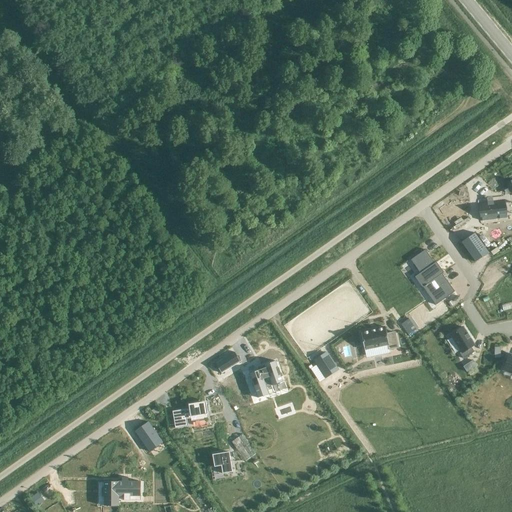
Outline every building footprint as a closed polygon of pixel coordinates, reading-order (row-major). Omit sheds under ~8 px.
[(488,204),(479,205),(481,219),(482,219),(482,221),(488,220),(488,218),(499,216),(500,219),(505,218),(505,216),(506,216),(504,202),(493,203),(493,201),(487,202),(488,204)] [(443,228),(452,225),(447,212),(439,214),(443,228)] [(475,233),(461,242),(475,262),(489,253),(475,233)] [(425,250),(411,260),(420,273),(415,277),(415,278),(416,277),(422,286),(422,287),(422,288),(425,286),(427,285),(427,284),(428,284),(440,301),(435,304),(436,305),(455,292),(442,274),(444,273),(443,272),(442,273),(435,264),(437,263),(436,262),(435,263),(425,250)] [(501,262),(491,266),(493,271),(503,268),(501,262)] [(361,314),(367,314),(367,310),(348,282),(324,297),(327,302),(329,321),(323,314),(318,317),(316,314),(312,316),(310,317),(314,323),(318,322),(319,330),(319,331),(324,328),(324,339),(328,337),(327,331),(332,331),(332,326),(322,327),(331,321),(330,313),(336,322),(338,322),(339,338),(357,325),(356,316),(362,324),(361,314)] [(492,299),(482,304),(486,312),(496,308),(492,299)] [(411,319),(405,323),(409,328),(405,330),(409,335),(418,329),(411,319)] [(361,332),(364,350),(388,345),(389,350),(398,348),(395,332),(387,334),(385,327),(361,332)] [(460,353),(463,359),(474,352),(471,347),(474,345),(463,327),(450,335),(461,352),(460,353)] [(234,352),(215,363),(221,373),(240,361),(234,352)] [(325,353),(313,360),(325,378),(337,371),(325,353)] [(248,366),(252,392),(264,390),(263,382),(279,379),(279,380),(280,380),(276,359),(276,360),(258,362),(258,361),(257,362),(258,365),(248,366)] [(477,366),(473,360),(468,363),(472,369),(477,366)] [(190,415),(207,413),(204,397),(204,395),(197,397),(187,398),(187,403),(171,405),(173,422),(186,420),(185,413),(189,413),(190,415)] [(148,422),(135,431),(150,452),(163,442),(148,422)] [(213,461),(220,460),(221,468),(230,466),(227,446),(211,449),(213,461)] [(119,506),(119,496),(124,496),(124,497),(130,497),(130,496),(138,496),(138,482),(142,482),(128,482),(128,478),(122,478),(122,482),(104,482),(104,487),(102,487),(102,496),(104,496),(104,506),(105,506),(105,502),(118,502),(118,506),(119,506)] [(36,507),(44,501),(38,493),(31,499),(36,507)]
